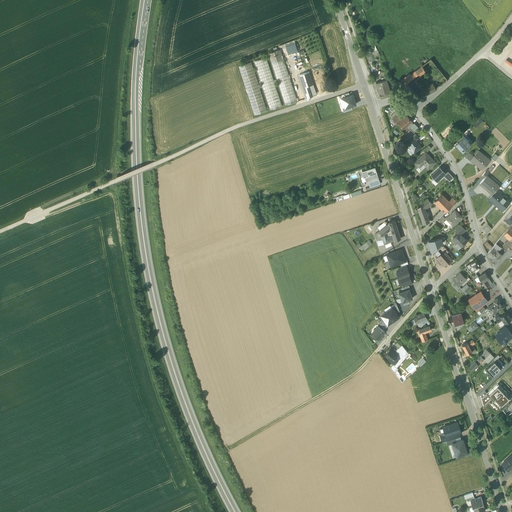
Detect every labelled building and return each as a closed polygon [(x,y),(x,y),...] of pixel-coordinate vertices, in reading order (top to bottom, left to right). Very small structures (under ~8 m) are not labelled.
[(295,44),(286,47),(288,54),(297,51),(295,44)] [(368,62),(373,60),(370,53),(369,49),(364,51),(366,55),(365,55),(368,62)] [(280,50),(268,54),(276,79),(274,80),(266,57),(254,61),(261,84),(258,85),(251,62),(238,67),(254,115),(267,111),(259,88),(262,87),(270,110),(282,106),(275,83),(277,82),(285,105),(297,101),(280,50)] [(374,52),(370,53),(373,60),(380,57),(378,51),(377,51),(374,52)] [(433,59),(424,65),(426,68),(435,63),(433,59)] [(410,74),(398,84),(403,90),(407,86),(425,72),(421,67),(411,75),(410,74)] [(309,72),(304,74),(299,75),(304,91),(305,92),(311,90),(309,86),(313,84),(309,72)] [(386,80),(376,83),(379,93),(381,98),(394,94),(389,79),(386,80)] [(440,86),(436,82),(433,85),(430,87),(420,92),(422,97),(436,90),(440,86)] [(403,90),(400,92),(408,101),(409,100),(411,99),(415,96),(415,95),(407,86),(403,90)] [(311,90),(305,92),(304,91),(303,92),(305,99),(313,96),(311,90)] [(344,96),(341,97),(344,108),(345,109),(351,107),(357,105),(353,93),(349,95),(349,93),(343,95),(344,96)] [(393,118),(398,124),(399,123),(406,116),(400,111),(398,114),(393,118)] [(406,116),(399,123),(404,129),(405,127),(411,122),(412,121),(406,116)] [(416,134),(405,141),(408,144),(414,153),(421,148),(416,140),(418,138),(416,134)] [(459,142),(456,145),(462,152),(470,145),(468,143),(469,142),(464,137),(459,142)] [(414,153),(408,144),(405,146),(411,155),(414,153)] [(486,158),(478,151),(473,157),(470,160),(470,161),(474,164),(475,163),(482,169),(490,161),(490,160),(486,158)] [(473,157),(468,152),(464,156),(470,161),(470,160),(473,157)] [(435,163),(425,153),(414,163),(418,167),(422,163),(428,169),(435,163)] [(374,167),(362,171),(364,176),(365,176),(366,181),(367,181),(368,181),(378,178),(378,177),(377,173),(376,173),(374,167)] [(446,173),(440,167),(431,176),(437,182),(443,176),(446,173)] [(446,173),(443,176),(449,182),(454,178),(447,172),(446,173)] [(484,179),(480,184),(489,191),(488,192),(492,195),(496,191),(497,189),(500,187),(487,176),(484,179)] [(378,178),(368,181),(370,187),(380,184),(378,178)] [(496,191),(492,195),(489,199),(502,211),(510,202),(497,191),(497,192),(496,191)] [(449,202),(442,195),(434,202),(442,210),(445,213),(452,206),(449,202)] [(428,199),(422,204),(424,210),(431,203),(428,199)] [(424,210),(422,204),(418,208),(423,224),(429,222),(424,210)] [(442,210),(434,217),(436,220),(440,217),(445,213),(442,210)] [(455,211),(446,219),(452,226),(461,217),(455,211)] [(401,238),(395,220),(388,222),(388,224),(390,229),(391,233),(392,235),(394,240),(401,238)] [(377,228),(380,231),(384,227),(386,225),(384,223),(377,228)] [(492,229),(487,225),(483,230),(487,234),(492,229)] [(465,230),(461,226),(455,231),(458,234),(459,233),(461,235),(461,234),(465,230)] [(392,235),(388,237),(386,232),(382,236),(385,244),(391,242),(394,240),(392,235)] [(461,234),(461,235),(459,233),(458,234),(453,239),(460,247),(461,246),(462,246),(464,245),(464,244),(467,241),(461,234)] [(108,240),(110,256),(117,256),(115,239),(108,240)] [(441,239),(429,242),(432,252),(433,250),(440,245),(442,243),(441,239)] [(504,243),(501,247),(505,251),(507,248),(509,246),(511,242),(511,240),(509,239),(505,244),(504,243)] [(361,247),(364,250),(371,244),(368,241),(361,247)] [(501,247),(496,243),(493,247),(497,249),(502,254),(505,251),(501,247)] [(440,245),(433,250),(436,253),(442,247),(440,245)] [(493,247),(487,254),(490,257),(497,249),(493,247)] [(401,249),(383,256),(385,261),(389,260),(391,267),(400,264),(406,261),(405,260),(401,249)] [(502,254),(497,249),(490,257),(490,258),(495,263),(502,254)] [(452,261),(445,253),(442,255),(441,254),(438,257),(440,260),(439,261),(443,266),(443,267),(448,263),(449,264),(452,261)] [(476,260),(470,264),(471,266),(474,270),(480,266),(476,260)] [(399,270),(396,271),(399,278),(409,274),(410,274),(407,267),(399,270)] [(460,273),(452,280),(454,282),(459,287),(466,280),(460,273)] [(485,273),(478,277),(482,283),(485,280),(489,278),(485,273)] [(409,274),(399,278),(398,278),(400,285),(403,284),(411,281),(409,274)] [(459,287),(454,282),(451,284),(458,291),(461,289),(459,287)] [(404,291),(399,293),(402,302),(408,300),(412,298),(409,289),(404,291)] [(480,292),(477,294),(476,293),(474,295),(474,296),(469,300),(470,300),(475,306),(474,307),(474,308),(476,306),(484,301),(486,299),(480,292)] [(494,303),(491,306),(491,305),(487,308),(492,315),(503,307),(497,299),(493,302),(494,303)] [(484,301),(476,306),(479,310),(483,306),(486,304),(484,301)] [(387,324),(398,316),(396,313),(391,306),(380,313),(384,320),(387,324)] [(424,311),(416,314),(418,317),(419,320),(426,317),(424,311)] [(507,312),(500,317),(502,320),(498,323),(500,327),(511,319),(507,312)] [(460,313),(452,316),(455,324),(456,324),(463,321),(460,313)] [(458,330),(464,324),(463,321),(456,324),(458,330)] [(370,332),(378,339),(385,332),(377,325),(370,332)] [(506,328),(495,335),(497,338),(497,339),(498,340),(498,341),(499,342),(499,341),(501,344),(503,342),(503,343),(505,342),(506,342),(507,341),(508,340),(508,339),(511,337),(506,328)] [(425,332),(421,333),(420,333),(419,333),(422,341),(427,339),(425,332)] [(473,340),(467,343),(472,352),(472,353),(476,351),(472,345),(475,344),(473,340)] [(467,343),(462,345),(467,354),(472,352),(467,343)] [(403,357),(407,352),(402,345),(398,348),(396,350),(403,357)] [(390,348),(384,354),(391,360),(394,357),(397,353),(395,352),(393,350),(390,348)] [(494,357),(486,349),(482,354),(480,356),(484,359),(487,363),(494,357)] [(403,357),(396,350),(395,352),(397,353),(394,357),(397,359),(399,362),(403,357)] [(494,362),(499,366),(502,363),(498,359),(500,357),(498,355),(492,360),(494,362)] [(480,356),(469,367),(473,370),(484,359),(480,356)] [(494,362),(485,370),(492,378),(498,373),(497,372),(501,369),(499,366),(494,362)] [(497,384),(487,393),(486,394),(491,399),(493,401),(492,402),(499,409),(501,407),(502,408),(511,399),(505,393),(506,392),(502,388),(501,389),(497,384)] [(487,393),(485,391),(480,395),(484,406),(491,399),(486,394),(487,393)] [(457,422),(443,427),(445,432),(446,437),(451,435),(458,433),(460,432),(457,422)] [(451,435),(446,437),(445,432),(440,434),(443,442),(446,441),(453,439),(451,435)] [(466,449),(462,439),(461,440),(456,441),(452,443),(456,456),(465,453),(467,452),(466,449)] [(472,448),(466,449),(467,452),(465,453),(466,456),(473,453),(472,448)] [(511,455),(502,463),(508,470),(511,467),(511,468),(511,467),(511,455)] [(474,498),(470,500),(472,506),(483,503),(481,496),(474,498)] [(483,503),(472,506),(474,511),(476,511),(480,511),(485,509),(483,503)]
